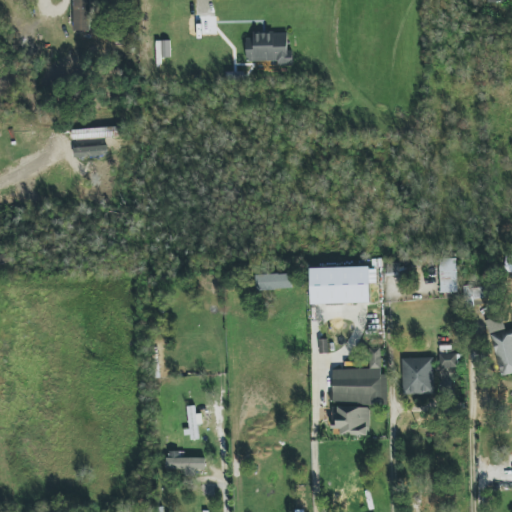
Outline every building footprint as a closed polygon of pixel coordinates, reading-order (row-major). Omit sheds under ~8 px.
[(89,0),(77,0),(73,0),(73,31),(90,30),(89,0)] [(246,38),(247,62),(278,61),(278,66),(293,66),(293,50),(288,51),(288,32),(253,33),(254,38),(246,38)] [(0,254),(0,265),(11,263),(10,253),(0,254)] [(457,258),(440,259),(441,293),(458,292),(457,258)] [(312,304),(371,303),(370,267),(310,268),(312,304)] [(292,289),(291,274),(255,275),(256,290),(292,289)] [(488,300),(487,286),(464,287),(465,301),(488,300)] [(501,376),(511,373),(511,329),(493,333),(501,376)] [(333,369),(333,404),(387,403),(387,374),(381,374),(381,348),(370,348),(370,369),(333,369)] [(452,368),(457,368),(457,354),(441,353),(440,392),(451,392),(452,368)] [(402,358),(403,395),(434,394),(433,357),(402,358)] [(187,407),(188,438),(199,438),(198,424),(202,424),(202,414),(196,414),(195,406),(187,407)] [(333,414),(333,435),(369,436),(370,408),(338,407),(338,414),(333,414)] [(206,458),(183,458),(183,452),(167,451),(167,473),(185,473),(185,474),(205,474),(206,458)]
